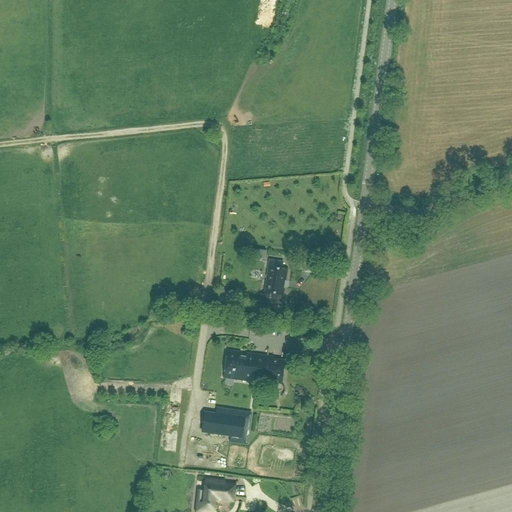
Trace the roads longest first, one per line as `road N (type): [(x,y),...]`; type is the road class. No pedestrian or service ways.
road 1 (track): [(0,145),(220,127),(225,155),(203,318)]
road 2 (tertiary): [(323,511),(364,205)]
road 3 (tertiary): [(364,205),(392,0)]
road 4 (unclassified): [(364,205),(421,212),(511,176)]
